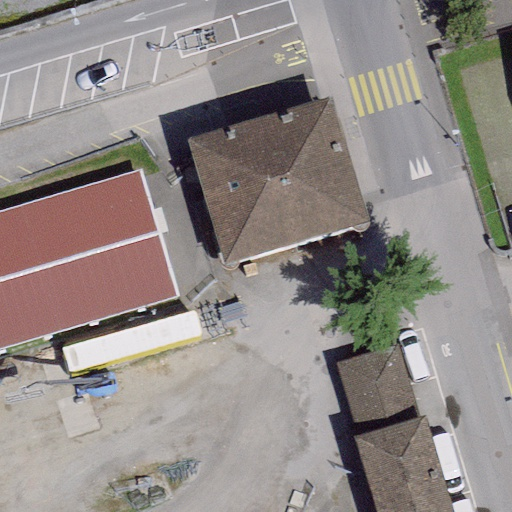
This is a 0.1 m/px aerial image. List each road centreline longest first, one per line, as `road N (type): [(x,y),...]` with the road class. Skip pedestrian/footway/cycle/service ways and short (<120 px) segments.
road 1 (residential): [(375,39),(511,498)]
road 2 (residential): [(0,153),(375,39)]
road 3 (residential): [(208,0),(0,61)]
